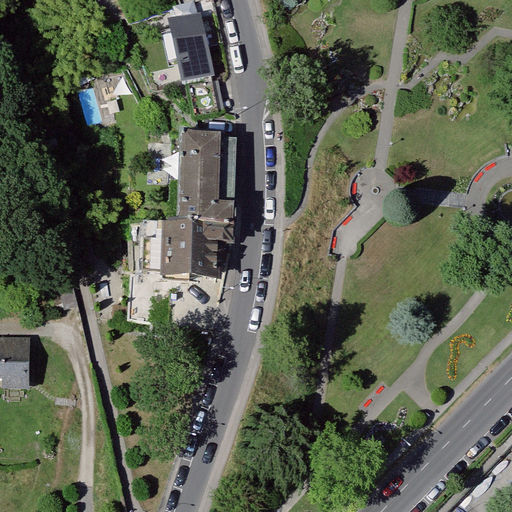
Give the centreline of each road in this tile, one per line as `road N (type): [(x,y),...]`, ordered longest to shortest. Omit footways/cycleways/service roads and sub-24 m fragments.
road 1 (residential): [(237,0),(252,57),(253,233),(236,347),(185,511)]
road 2 (primary): [(383,511),(511,381)]
